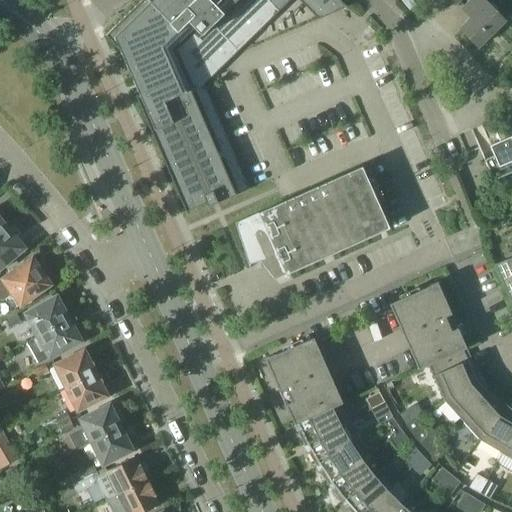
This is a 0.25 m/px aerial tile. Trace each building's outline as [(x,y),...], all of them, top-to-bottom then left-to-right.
[(149,0),(141,0),(105,35),(120,50),(119,51),(121,52),(139,94),(136,96),(185,211),(205,203),(207,207),(213,204),(216,203),(218,203),(250,189),(205,85),(199,70),(221,61),(222,60),(283,0),(298,0),(317,19),(318,20),(322,18),(347,7),(342,3),(339,0),(152,0),(151,1),(149,0)] [(471,0),(462,9),(471,17),(460,28),(479,47),(504,21),(483,0),(471,0)] [(511,172),(511,166),(510,162),(511,160),(511,124),(495,131),(500,141),(490,146),(494,156),(484,160),(493,181),(511,172)] [(362,167),(235,223),(250,268),(252,267),(250,264),(261,260),(275,280),(390,229),(378,203),(384,201),(373,177),(368,180),(362,167)] [(0,235),(0,269),(25,248),(17,239),(17,235),(13,231),(10,231),(8,229),(0,235)] [(511,256),(494,265),(510,301),(511,300),(511,256)] [(0,300),(3,301),(12,294),(20,306),(45,289),(48,289),(50,285),(51,285),(50,284),(50,280),(46,279),(36,264),(36,260),(32,259),(32,258),(31,259),(27,259),(26,262),(2,279),(0,280),(0,300)] [(428,366),(463,350),(463,349),(466,348),(457,328),(451,330),(445,317),(451,314),(437,282),(389,304),(418,370),(428,365),(428,366)] [(37,336),(69,318),(56,295),(24,313),(37,336)] [(22,321),(16,313),(5,319),(11,328),(22,321)] [(82,341),(69,318),(37,336),(27,342),(39,364),(49,358),(49,359),(82,341)] [(297,424),(341,405),(340,404),(342,403),(313,337),(265,359),(279,391),(285,388),(291,402),(285,404),(294,425),(297,423),(297,424)] [(53,365),(65,388),(95,372),(84,349),(53,365)] [(471,368),(463,350),(428,366),(443,400),(481,376),(474,366),(471,368)] [(49,373),(45,365),(45,364),(33,370),(38,379),(49,373)] [(108,396),(95,372),(65,388),(77,412),(108,396)] [(481,376),(443,400),(461,420),(490,394),(485,388),(487,386),(487,385),(481,376)] [(379,391),(365,399),(370,409),(385,402),(379,391)] [(490,394),(461,420),(479,439),(507,405),(498,397),(495,400),(490,394)] [(370,409),(376,420),(390,412),(385,402),(370,409)] [(76,449),(90,442),(121,426),(109,403),(79,419),(83,427),(68,435),(76,449)] [(300,430),(297,432),(304,446),(307,444),(307,443),(341,425),(349,421),(341,405),(297,424),(300,430)] [(479,439),(502,452),(511,434),(511,408),(507,405),(479,439)] [(406,409),(398,414),(405,425),(413,420),(406,409)] [(49,431),(50,430),(59,425),(70,419),(67,411),(55,418),(45,423),(49,431)] [(401,430),(393,417),(385,422),(394,436),(401,430)] [(427,451),(439,440),(431,432),(420,426),(416,419),(413,420),(405,425),(415,439),(427,451)] [(74,427),(70,420),(59,425),(60,425),(63,432),(74,427)] [(311,450),(308,452),(316,466),(319,464),(318,463),(351,442),(341,425),(307,443),(307,444),(311,450)] [(133,451),(121,426),(90,442),(102,466),(133,451)] [(401,430),(394,436),(395,436),(389,440),(396,450),(409,440),(401,430)] [(511,434),(502,452),(511,458),(511,434)] [(2,437),(0,438),(0,468),(15,459),(2,437)] [(322,469),(319,471),(328,485),(331,483),(330,481),(362,459),(370,454),(359,437),(351,443),(351,442),(318,463),(319,464),(322,469)] [(447,449),(439,440),(427,451),(435,460),(447,449)] [(403,458),(411,467),(423,455),(415,447),(403,458)] [(431,464),(423,455),(411,467),(420,475),(431,464)] [(117,495),(117,496),(147,480),(136,457),(106,472),(99,476),(97,472),(61,490),(62,490),(58,492),(63,501),(78,493),(77,493),(97,483),(106,501),(117,495)] [(335,488),(333,490),(342,503),(345,500),(344,499),(374,474),(362,459),(330,481),(331,483),(335,488)] [(58,484),(61,490),(97,472),(93,465),(82,470),(69,476),(70,478),(58,484)] [(431,479),(441,486),(451,474),(442,466),(431,479)] [(468,487),(479,493),(487,479),(476,473),(468,487)] [(349,505),(347,508),(350,511),(363,511),(387,489),(374,474),(344,499),(345,500),(349,505)] [(460,481),(451,474),(441,486),(450,494),(460,481)] [(497,485),(487,479),(479,493),(489,499),(497,485)] [(111,511),(144,511),(160,505),(147,480),(117,496),(117,495),(106,501),(111,511)] [(393,511),(401,503),(387,489),(363,511),(393,511)] [(456,505),(467,511),(475,497),(464,491),(456,505)] [(31,511),(41,506),(36,496),(26,501),(31,511)] [(480,511),(485,504),(475,497),(467,511),(480,511)] [(411,511),(401,503),(393,511),(411,511)]
